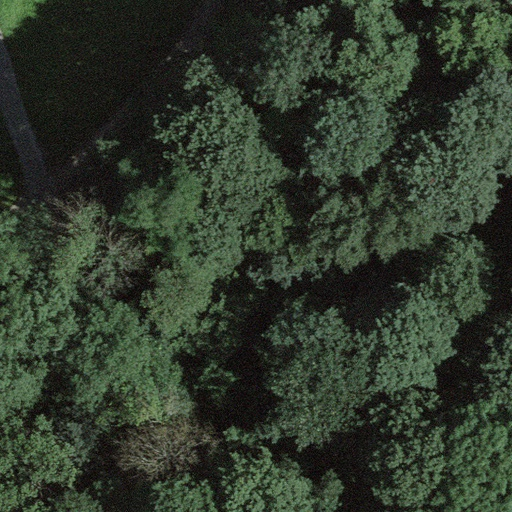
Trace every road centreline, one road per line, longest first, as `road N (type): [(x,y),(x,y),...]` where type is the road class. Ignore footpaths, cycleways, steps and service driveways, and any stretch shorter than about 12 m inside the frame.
road 1 (track): [(187,511),(0,56)]
road 2 (track): [(0,237),(50,192),(214,0)]
